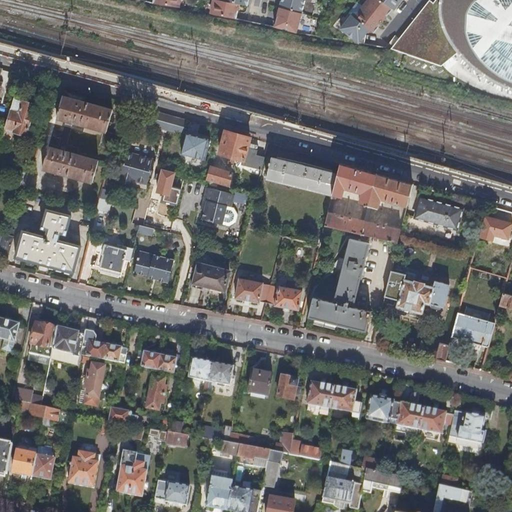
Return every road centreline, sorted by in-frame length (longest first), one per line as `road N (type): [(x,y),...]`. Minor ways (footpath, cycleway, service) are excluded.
road 1 (residential): [(511,198),(0,54)]
road 2 (residential): [(0,276),(511,396)]
